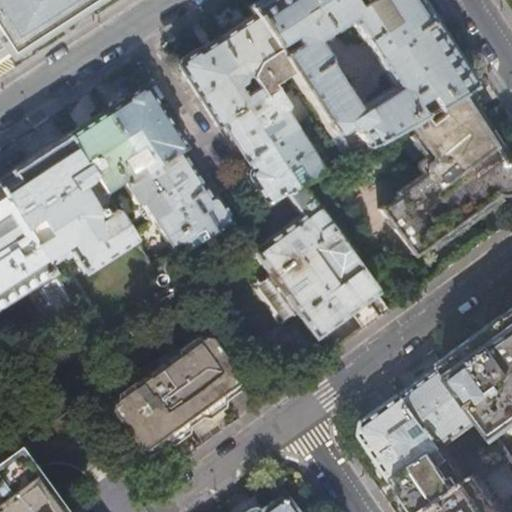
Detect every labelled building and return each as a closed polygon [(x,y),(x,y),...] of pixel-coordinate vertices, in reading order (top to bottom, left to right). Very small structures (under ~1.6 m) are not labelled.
[(0,0),(0,53),(79,3),(83,0),(0,0)] [(258,0),(248,7),(253,15),(289,71),(345,157),(407,122),(456,94),(471,85),(432,23),(417,0),(258,0)] [(234,27),(216,39),(241,78),(247,74),(255,87),(249,91),(255,99),(273,88),(270,84),(289,71),(253,15),(234,27)] [(243,82),(241,78),(216,39),(202,48),(196,52),(194,51),(177,62),(178,63),(177,64),(215,125),(219,122),(255,99),(249,91),(242,96),(236,86),(243,82)] [(121,99),(102,112),(130,155),(138,150),(143,159),(136,164),(141,173),(175,151),(181,147),(142,86),(138,88),(138,87),(125,96),(120,98),(121,99)] [(273,88),(255,99),(219,122),(233,144),(244,161),(295,128),(285,111),(287,110),(287,106),(274,87),(273,88)] [(506,166),(503,163),(501,162),(499,161),(487,143),(456,94),(407,122),(416,134),(411,137),(426,158),(420,162),(418,168),(425,177),(379,209),(411,255),(428,243),(432,249),(449,237),(448,234),(457,227),(467,220),(469,223),(499,202),(495,197),(501,194),(505,191),(509,185),(510,182),(510,176),(509,171),(506,166)] [(84,123),(65,135),(89,173),(98,186),(102,192),(120,181),(123,185),(141,173),(136,164),(129,169),(123,160),(130,155),(102,112),(84,123)] [(295,128),(244,161),(250,170),(248,179),(264,204),(298,184),(323,170),(295,128)] [(89,178),(89,173),(65,135),(43,149),(10,171),(10,172),(0,177),(0,192),(29,238),(35,247),(45,262),(66,249),(80,273),(133,240),(113,209),(96,220),(95,218),(95,216),(96,215),(102,211),(100,208),(103,202),(105,197),(102,192),(98,186),(93,184),(91,184),(84,185),(84,184),(87,181),(89,178)] [(188,172),(175,151),(141,173),(123,185),(134,203),(137,205),(140,204),(150,221),(199,190),(188,172)] [(298,184),(264,204),(240,218),(254,237),(250,240),(255,247),(251,250),(268,273),(266,274),(296,315),(297,315),(313,337),(344,315),(376,293),(298,184)] [(205,199),(199,190),(150,221),(173,256),(229,224),(214,199),(205,199)] [(20,243),(29,238),(0,192),(0,305),(23,290),(33,284),(59,323),(78,313),(45,262),(35,247),(26,253),(20,243)] [(511,312),(487,331),(442,364),(481,418),(495,437),(511,424),(511,312)] [(202,337),(110,404),(109,410),(141,454),(147,455),(156,449),(164,443),(165,437),(181,425),(187,426),(200,417),(200,411),(218,398),(223,399),(231,393),(240,386),(241,381),(209,337),(202,337)] [(481,418),(442,364),(423,377),(402,393),(441,446),(481,418)] [(433,452),(441,446),(402,393),(385,406),(365,421),(362,434),(375,455),(392,479),(433,452)] [(0,458),(0,511),(56,511),(12,450),(0,458)] [(433,452),(392,479),(403,496),(413,511),(419,511),(461,484),(455,474),(450,477),(433,452)] [(461,484),(419,511),(499,511),(474,475),(461,484)] [(293,511),(286,502),(276,500),(261,511),(257,510),(253,510),(248,511),(245,511),(293,511)]
